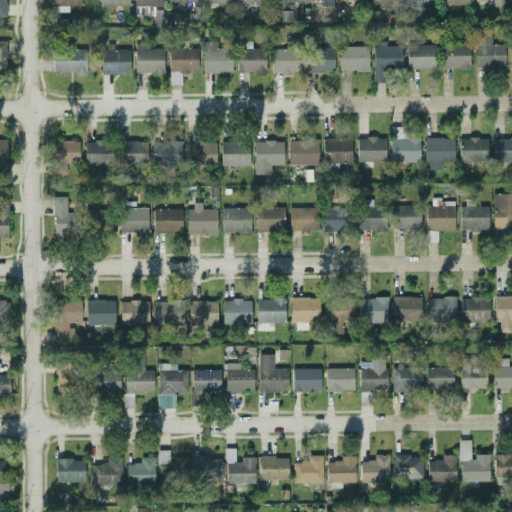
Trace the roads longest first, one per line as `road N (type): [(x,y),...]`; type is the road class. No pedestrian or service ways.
road 1 (residential): [(511,102),(0,107)]
road 2 (residential): [(511,422),(0,427)]
road 3 (residential): [(27,0),(31,511)]
road 4 (residential): [(511,263),(0,267)]
